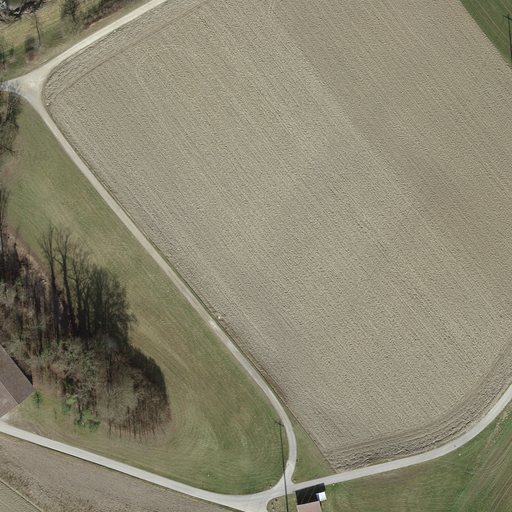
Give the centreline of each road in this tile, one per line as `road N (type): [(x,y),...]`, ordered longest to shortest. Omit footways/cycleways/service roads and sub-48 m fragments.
road 1 (unclassified): [(0,427),(242,507),(436,455),(511,396)]
road 2 (track): [(24,83),(111,202),(295,415),(290,492)]
road 3 (track): [(24,83),(161,0)]
